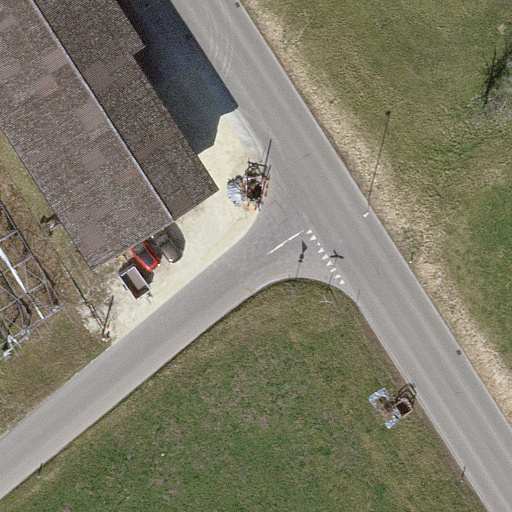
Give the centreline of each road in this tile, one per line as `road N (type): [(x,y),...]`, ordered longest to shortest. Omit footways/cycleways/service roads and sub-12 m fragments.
road 1 (unclassified): [(327,211),(0,480)]
road 2 (tertiary): [(511,489),(327,211)]
road 3 (tertiary): [(327,211),(193,0)]
